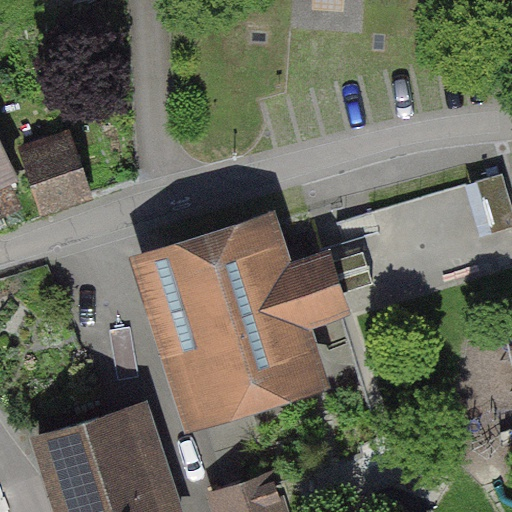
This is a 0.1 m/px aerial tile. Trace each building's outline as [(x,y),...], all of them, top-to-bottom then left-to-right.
[(72,125),(19,142),(43,213),(95,196),(72,125)] [(511,228),(511,198),(504,172),(479,180),(496,234),(511,228)] [(268,206),(135,248),(191,423),(325,381),(308,328),(352,314),(330,247),(286,261),(268,206)] [(511,474),(511,328),(470,341),(454,412),(454,443),(463,467),(478,485),(511,474)] [(163,511),(130,408),(35,438),(58,511),(163,511)] [(278,511),(269,479),(195,501),(197,511),(278,511)]
